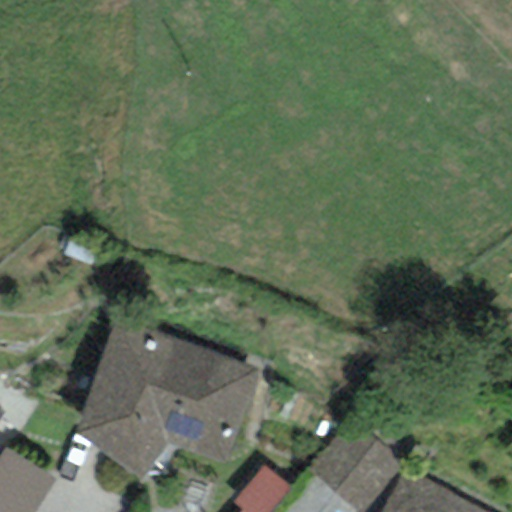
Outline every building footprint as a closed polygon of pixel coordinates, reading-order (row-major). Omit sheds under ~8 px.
[(113,328),(74,434),(140,480),(166,443),(227,463),(258,371),(115,320),(113,328)] [(308,469),(360,511),(364,511),(404,464),(349,419),(308,469)] [(0,511),(34,511),(54,479),(3,449),(0,453),(0,511)] [(271,511),(291,488),(263,466),(232,504),(241,511),(240,511),(271,511)] [(485,511),(404,468),(380,511),(485,511)]
